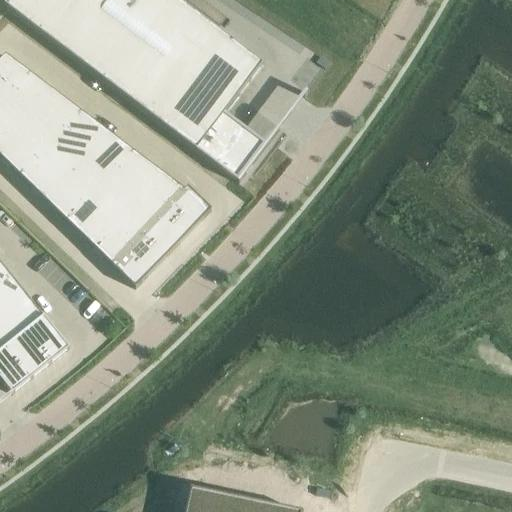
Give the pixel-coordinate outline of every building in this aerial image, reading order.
[(175,0),(9,0),(4,7),(236,183),(239,185),(242,180),(240,179),(265,146),(264,146),(224,115),(262,65),(175,0)] [(5,56),(0,61),(0,159),(135,290),(211,212),(187,189),(185,192),(5,56)] [(1,266),(0,266),(0,286),(11,278),(1,266)] [(11,278),(0,286),(0,307),(21,291),(11,278)] [(21,291),(0,307),(0,327),(31,303),(21,291)] [(31,303),(0,327),(0,328),(12,343),(25,333),(43,319),(31,303)] [(43,319),(25,333),(50,365),(69,350),(44,318),(43,319)] [(0,328),(0,352),(6,348),(12,343),(0,328)] [(12,343),(6,348),(31,381),(50,365),(25,333),(12,343)] [(0,352),(0,380),(12,396),(31,381),(6,348),(0,352)] [(291,511),(190,491),(185,511),(291,511)]
